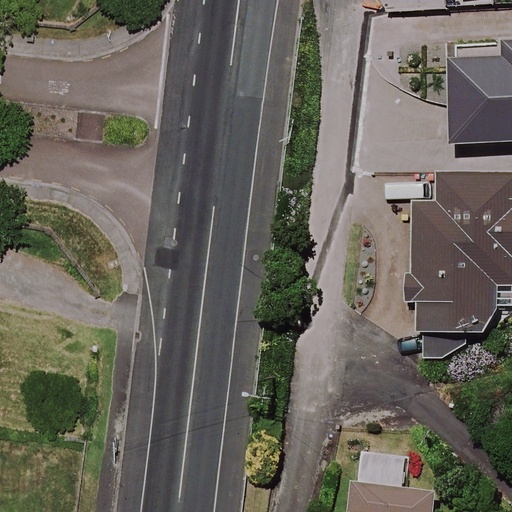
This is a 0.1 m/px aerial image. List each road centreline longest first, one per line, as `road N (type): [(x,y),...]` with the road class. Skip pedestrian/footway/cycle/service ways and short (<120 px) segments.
road 1 (secondary): [(216,194),(178,511)]
road 2 (residential): [(0,71),(228,98)]
road 3 (residential): [(216,194),(0,159)]
